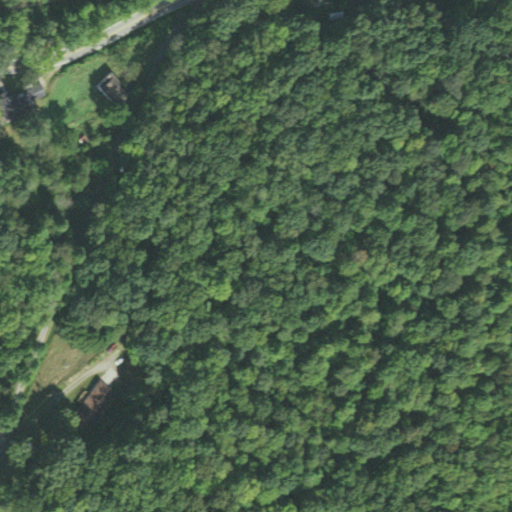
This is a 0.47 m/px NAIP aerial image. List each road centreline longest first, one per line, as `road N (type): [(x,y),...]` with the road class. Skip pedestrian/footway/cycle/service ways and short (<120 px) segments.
road 1 (residential): [(187,0),(145,65),(0,423)]
road 2 (residential): [(164,32),(243,47),(358,23)]
road 3 (tertiary): [(0,66),(44,61),(184,0)]
